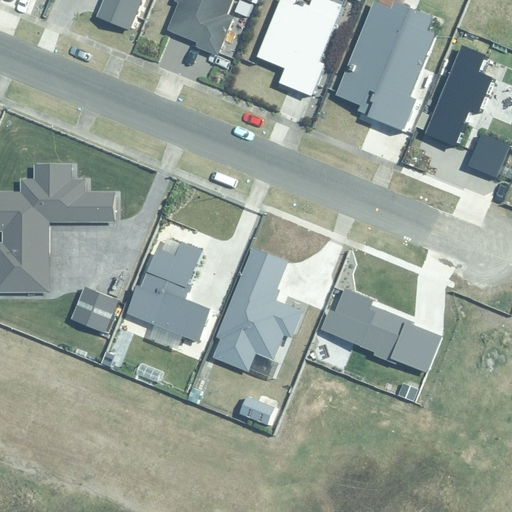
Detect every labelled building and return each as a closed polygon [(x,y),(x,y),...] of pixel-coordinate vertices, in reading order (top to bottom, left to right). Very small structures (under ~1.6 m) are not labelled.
[(103,0),(96,17),(130,31),(142,0),(103,0)] [(197,46),(218,54),(233,17),(227,14),(232,0),(172,0),(172,1),(178,3),(166,30),(197,43),(197,46)] [(278,82),(312,96),(325,64),(319,61),(342,7),(325,0),(313,0),(310,7),(292,0),(281,0),(258,56),(285,67),(278,82)] [(357,111),(402,129),(415,100),(408,97),(435,33),(427,30),(432,16),(394,1),(391,8),(373,0),(334,95),(359,105),(357,111)] [(426,133),(456,145),(470,109),(479,113),(493,78),(477,71),(484,55),(462,46),(426,133)] [(497,177),(510,145),(481,133),(468,166),(497,177)] [(50,222),(116,222),(116,192),(83,192),(83,180),(72,180),(72,165),(34,165),(34,177),(20,177),(20,192),(0,192),(0,231),(1,232),(1,242),(0,241),(0,290),(50,291),(50,222)] [(186,294),(204,250),(181,240),(178,248),(160,241),(141,287),(138,286),(127,313),(200,342),(214,306),(186,294)] [(287,261),(252,247),(217,336),(221,339),(213,358),(248,371),(255,354),(274,361),(284,336),(294,340),(306,310),(277,298),(280,290),(276,289),(287,261)] [(119,299),(84,286),(71,320),(105,333),(119,299)] [(375,300),(344,287),(335,311),(329,308),(320,330),(375,352),(374,355),(396,364),(398,361),(426,372),(441,337),(412,325),(414,322),(373,305),(375,300)] [(274,406),(248,396),(241,413),(267,423),(274,406)]
